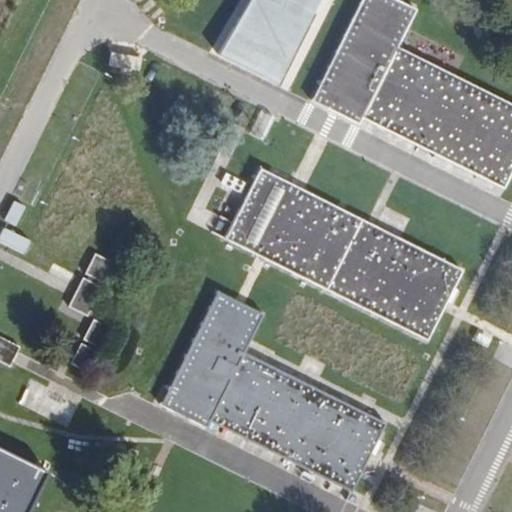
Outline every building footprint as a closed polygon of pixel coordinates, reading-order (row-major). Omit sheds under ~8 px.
[(253,0),(220,57),(279,86),(321,0),(253,0)] [(502,190),(511,171),(511,106),(456,78),(402,51),(412,30),(420,13),(395,0),(369,0),(319,102),(361,124),(364,120),(502,190)] [(107,67),(138,70),(140,56),(109,53),(107,67)] [(460,272),(264,170),(229,241),(426,342),(460,272)] [(0,245),(24,255),(30,240),(1,229),(0,231),(0,245)] [(107,276),(116,260),(100,249),(92,266),(107,276)] [(89,311),(105,282),(87,272),(74,302),(89,311)] [(247,355),(267,316),(220,294),(164,405),(209,429),(214,424),(349,493),(383,425),(247,355)] [(102,345),(110,329),(91,321),(83,338),(102,345)] [(0,354),(15,363),(25,346),(0,333),(0,354)] [(89,371),(99,353),(80,344),(72,361),(89,371)] [(69,424),(72,414),(52,407),(57,393),(31,384),(23,407),(69,424)] [(0,511),(30,511),(50,473),(0,448),(0,511)]
